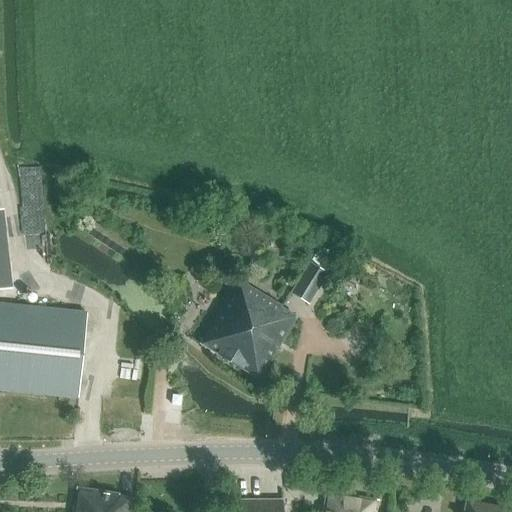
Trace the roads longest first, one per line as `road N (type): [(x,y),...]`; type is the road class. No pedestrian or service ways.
road 1 (unclassified): [(511,484),(328,454),(0,464)]
road 2 (track): [(0,173),(33,273),(107,308),(83,461)]
